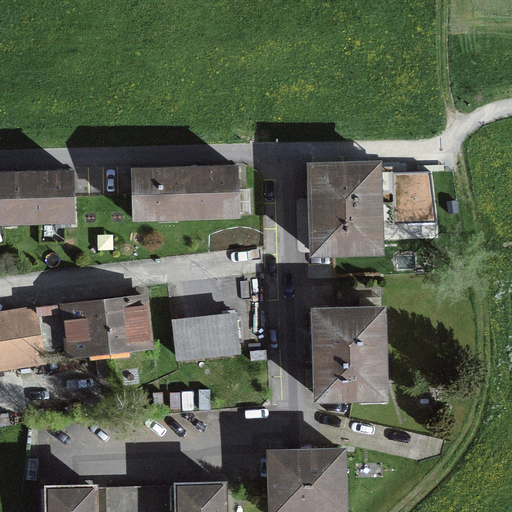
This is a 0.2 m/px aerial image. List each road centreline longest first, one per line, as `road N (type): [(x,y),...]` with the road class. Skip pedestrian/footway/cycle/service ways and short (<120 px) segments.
road 1 (residential): [(67,467),(226,459),(290,428),(284,154)]
road 2 (track): [(405,511),(466,447),(485,385),(487,329),(469,211),(446,148)]
road 3 (residential): [(0,159),(284,154)]
